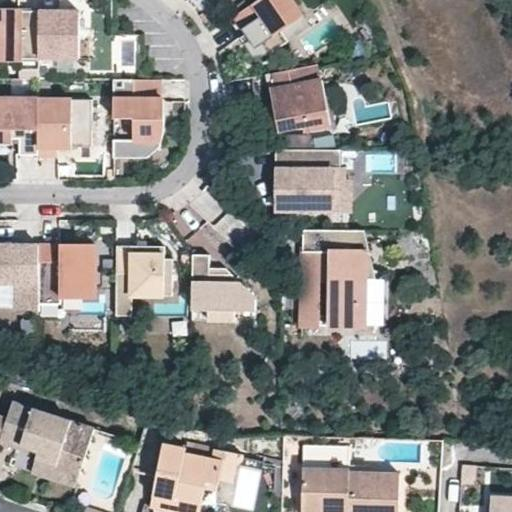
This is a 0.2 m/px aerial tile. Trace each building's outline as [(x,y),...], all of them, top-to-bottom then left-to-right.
[(304,16),(292,0),(258,0),(234,16),(250,40),(245,44),(254,57),(270,55),(289,42),(282,31),(304,16)] [(40,12),(40,10),(0,9),(0,58),(20,59),(20,47),(39,47),(40,12)] [(80,58),(80,12),(40,12),(39,47),(39,58),(80,58)] [(289,42),(311,27),(304,16),(282,31),(289,42)] [(39,58),(39,47),(20,47),(20,59),(39,59),(39,58)] [(332,125),(323,81),(320,81),(316,64),(267,74),(270,92),(277,90),(283,125),(284,129),(306,124),(307,129),(332,125)] [(39,79),(39,68),(20,68),(20,79),(39,79)] [(156,115),(156,100),(160,100),(160,80),(114,79),(114,118),(134,118),(134,140),(114,140),(114,158),(148,158),(161,147),(165,132),(165,116),(156,115)] [(283,125),(277,90),(270,92),(269,92),(276,126),(283,125)] [(39,155),(38,99),(0,99),(0,142),(18,143),(18,156),(39,155)] [(92,100),(38,99),(39,155),(60,156),(60,144),(92,144),(92,100)] [(165,116),(165,100),(160,100),(156,100),(156,115),(165,116)] [(341,170),(341,150),(277,149),(276,170),(282,170),(282,184),(278,184),(278,208),(333,209),(333,193),(343,182),(344,170),(341,170)] [(350,210),(350,182),(343,182),(333,193),(333,209),(350,210)] [(227,238),(241,223),(228,211),(214,226),(227,238)] [(376,279),(365,231),(303,230),(302,325),(320,326),(320,302),(331,302),(331,321),(331,326),(365,326),(365,279),(376,279)] [(39,310),(40,245),(0,244),(0,308),(17,309),(17,310),(39,310)] [(96,294),(97,246),(74,245),(74,250),(62,250),(62,245),(40,245),(39,310),(39,315),(62,315),(62,294),(96,294)] [(165,259),(165,246),(116,246),(116,316),(132,316),(133,296),(173,296),(173,259),(165,259)] [(258,310),(228,274),(210,274),(210,268),(210,255),(193,255),(192,309),(209,309),(209,321),(235,321),(235,310),(258,310)] [(21,448),(25,438),(60,450),(55,464),(79,473),(94,426),(48,411),(32,405),(13,399),(8,414),(1,440),(21,448)] [(33,401),(32,405),(48,411),(49,405),(33,401)] [(55,464),(60,450),(25,438),(21,448),(38,453),(33,469),(39,472),(74,485),(79,473),(55,464)] [(216,447),(213,458),(187,453),(188,448),(165,443),(153,504),(176,509),(179,493),(204,499),(208,481),(219,483),(219,484),(235,488),(239,469),(243,465),(246,454),(216,447)] [(305,445),(304,467),(350,469),(350,445),(305,445)] [(350,472),(350,469),(304,467),(303,511),(398,511),(400,474),(350,472)] [(511,511),(511,492),(493,492),(492,511),(511,511)] [(179,493),(176,509),(179,510),(189,511),(201,511),(204,499),(179,493)]
